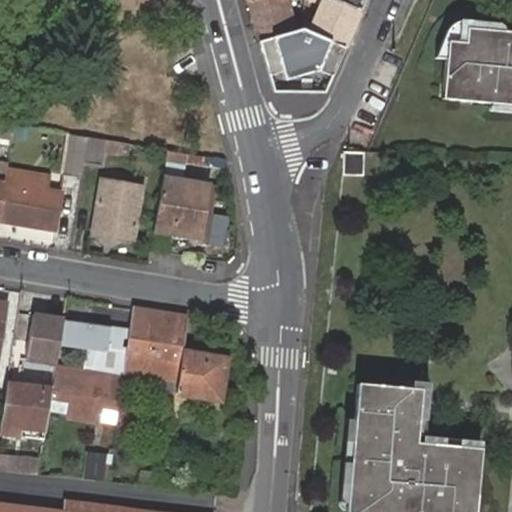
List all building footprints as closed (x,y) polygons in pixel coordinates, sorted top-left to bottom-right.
[(261,44),(303,31),(304,24),(294,26),(286,0),(267,0),(250,5),(261,44)] [(344,47),(361,13),(329,0),(305,0),(304,24),(303,31),(344,47)] [(329,0),(361,13),(366,0),(329,0)] [(303,31),(261,44),(272,92),(323,93),(344,47),(303,31)] [(511,35),(463,32),(461,47),(444,46),(438,103),(511,107),(511,35)] [(15,127),(0,123),(0,139),(13,141),(15,127)] [(63,177),(82,180),(85,165),(88,140),(70,136),(63,177)] [(88,140),(85,165),(101,168),(103,152),(124,156),(125,146),(88,140)] [(362,177),(364,153),(344,152),(342,176),(362,177)] [(0,213),(5,185),(8,170),(8,167),(0,165),(0,213)] [(48,177),(8,170),(5,185),(45,193),(48,177)] [(102,180),(93,225),(113,230),(112,238),(133,242),(143,188),(102,180)] [(163,181),(154,233),(202,241),(211,189),(163,181)] [(5,185),(0,213),(0,220),(54,231),(61,195),(45,193),(5,185)] [(113,230),(93,225),(91,234),(112,238),(113,230)] [(183,350),(189,320),(132,311),(129,332),(122,375),(165,382),(163,401),(165,401),(164,405),(173,407),(175,395),(183,350)] [(59,342),(63,322),(33,317),(25,362),(55,367),(59,342)] [(85,347),(81,374),(54,370),(50,395),(49,400),(69,403),(66,419),(96,423),(98,407),(107,409),(112,380),(112,379),(113,370),(95,367),(97,358),(104,359),(110,328),(63,321),(63,322),(59,342),(85,347)] [(112,379),(121,381),(122,375),(129,332),(110,328),(104,359),(97,358),(95,367),(113,370),(112,379)] [(200,352),(183,350),(175,395),(219,404),(226,361),(199,356),(200,352)] [(107,409),(117,410),(121,381),(112,379),(112,380),(107,409)] [(50,395),(4,387),(0,414),(0,427),(43,434),(49,400),(50,395)] [(410,448),(415,394),(352,388),(340,511),(469,511),(475,453),(410,448)] [(165,401),(163,401),(160,420),(170,422),(173,407),(164,405),(165,401)] [(43,434),(0,427),(0,436),(42,443),(43,434)] [(0,460),(0,474),(36,478),(38,466),(0,460)] [(136,489),(158,491),(160,478),(138,475),(136,489)] [(50,511),(0,505),(0,511),(137,511),(64,502),(61,511),(50,511)]
